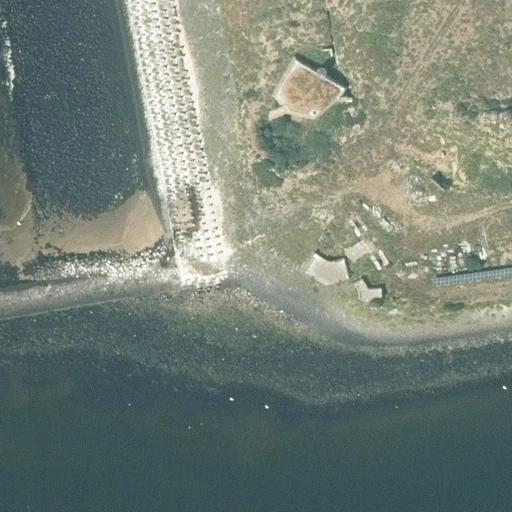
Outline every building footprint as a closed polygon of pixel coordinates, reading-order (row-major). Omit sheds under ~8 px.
[(343,87),(331,80),(321,74),(321,72),(321,70),(319,69),(317,68),(315,69),(313,71),(292,56),(269,96),(277,105),(268,112),(271,118),(281,113),(310,119),(333,102),(349,102),(349,98),(338,97),(343,87)] [(349,221),(355,231),(362,226),(355,217),(349,221)] [(374,259),(381,254),(362,226),(355,231),(362,242),(330,264),(343,261),(343,264),(367,249),(374,259)] [(327,264),(315,254),(305,267),(323,282),(346,278),(343,264),(343,261),(330,264),(327,264)] [(387,264),(381,254),(374,259),(380,269),(387,264)] [(511,268),(430,280),(431,287),(511,276),(511,268)] [(351,280),(350,281),(352,286),(354,292),(354,301),(353,304),(354,304),(356,305),(357,306),(359,307),(361,308),(362,308),(364,307),(365,306),(367,305),(368,304),(370,303),(371,302),(372,302),(383,301),(382,288),(369,289),(368,290),(367,290),(366,288),(364,283),(362,277),(362,276),(360,277),(359,277),(357,278),(356,278),(354,279),(353,280),(351,280)]
